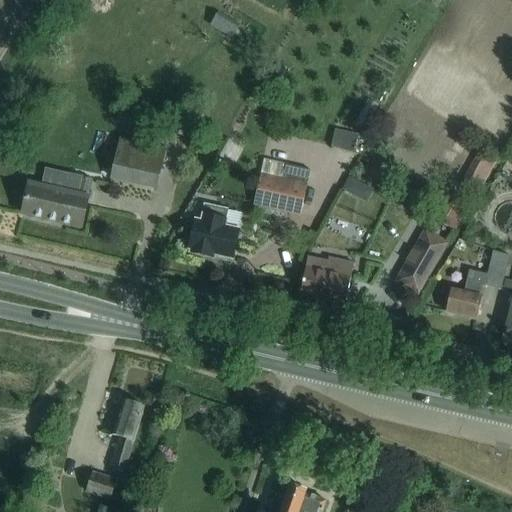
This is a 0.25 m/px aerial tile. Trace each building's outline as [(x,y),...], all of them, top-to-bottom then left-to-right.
[(190,112),(175,109),(170,138),(185,141),(190,112)] [(119,140),(115,160),(111,180),(155,188),(162,149),(119,140)] [(476,197),(496,161),(478,151),(458,187),(476,197)] [(261,174),(254,205),(300,216),(307,184),(310,171),(264,160),(261,174)] [(339,191),(354,199),(362,183),(347,175),(339,191)] [(80,228),(91,180),(80,178),(76,195),(29,184),(22,214),(80,228)] [(204,256),(205,253),(232,259),(239,230),(224,227),(228,211),(204,205),(201,221),(195,220),(188,249),(190,250),(189,253),(204,256)] [(422,229),(393,282),(419,296),(448,243),(422,229)] [(499,290),(507,256),(492,252),(486,275),(468,270),(463,293),(450,290),(450,292),(445,312),(476,319),(481,300),(481,297),(482,297),(484,290),(485,287),(499,290)] [(305,267),(303,277),(299,297),(344,306),(350,278),(353,263),(328,258),(327,262),(307,258),(305,267)] [(503,279),(501,288),(510,290),(511,281),(503,279)] [(511,306),(508,323),(503,342),(511,344),(511,306)] [(123,401),(117,420),(112,436),(120,438),(111,467),(125,471),(144,407),(123,401)] [(92,474),(86,494),(118,503),(124,484),(92,474)] [(274,496),(269,511),(272,511),(322,511),(326,501),(305,494),(306,492),(288,486),(284,499),(274,496)]
